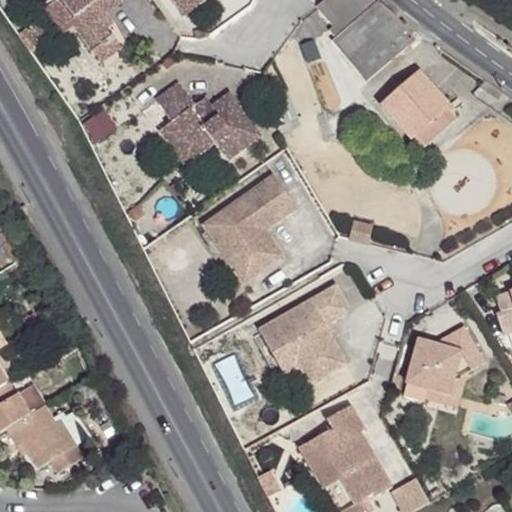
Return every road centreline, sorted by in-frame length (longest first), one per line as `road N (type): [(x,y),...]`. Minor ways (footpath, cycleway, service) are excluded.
road 1 (tertiary): [(0,106),(225,511)]
road 2 (residential): [(511,237),(433,276),(351,253)]
road 3 (residential): [(0,507),(133,511)]
road 4 (residential): [(511,72),(412,0)]
